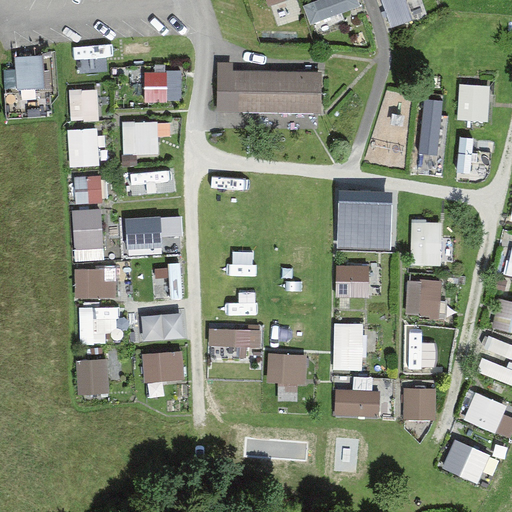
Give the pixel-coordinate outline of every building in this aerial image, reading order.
[(306,0),(312,18),(363,2),(362,0),(306,0)] [(386,0),(391,24),(426,17),(422,0),(386,0)] [(114,39),(75,42),(76,57),(115,55),(114,39)] [(20,85),(47,84),(46,49),(18,50),(20,85)] [(183,98),(184,66),(146,65),(145,97),(183,98)] [(319,111),(320,77),(225,75),(225,68),(220,68),(219,109),(319,111)] [(491,116),(492,78),(462,77),(460,114),(491,116)] [(72,118),(102,118),(101,84),(71,85),(72,118)] [(444,148),(445,92),(424,91),(423,147),(444,148)] [(125,151),(161,151),(160,117),(124,117),(125,151)] [(70,125),(71,163),(102,163),(101,124),(70,125)] [(471,165),(479,147),(466,142),(459,160),(471,165)] [(172,165),(133,167),(134,189),(173,188),(172,165)] [(77,199),(106,198),(105,173),(76,173),(77,199)] [(341,204),(340,235),(375,236),(376,205),(341,204)] [(105,251),(104,205),(74,206),(76,252),(105,251)] [(127,212),(128,244),(165,242),(164,210),(127,212)] [(412,213),(412,257),(443,257),(444,213),(412,213)] [(220,220),(221,246),(253,245),(253,219),(220,220)] [(303,266),(302,256),(277,257),(278,267),(303,266)] [(338,256),(337,289),(371,290),(372,257),(338,256)] [(76,264),(77,295),(119,293),(117,262),(76,264)] [(410,308),(444,309),(445,271),(411,270),(410,308)] [(511,287),(500,286),(496,317),(511,318),(511,287)] [(93,339),(92,308),(83,308),(84,340),(93,339)] [(185,335),(185,309),(142,308),(142,334),(185,335)] [(335,362),(364,363),(366,316),(337,315),(335,362)] [(186,377),(185,346),(144,347),(145,379),(186,377)] [(308,377),(309,346),(270,346),(270,376),(308,377)] [(256,376),(256,349),(237,348),(236,376),(256,376)] [(511,355),(486,348),(482,361),(511,369),(511,355)] [(80,390),(113,387),(110,353),(78,355),(80,390)] [(378,411),(379,368),(355,367),(355,380),(337,380),(336,410),(378,411)] [(405,374),(405,408),(439,408),(439,374),(405,374)] [(511,401),(507,400),(510,387),(474,379),(467,410),(511,420),(511,401)] [(446,457),(484,467),(493,434),(455,424),(446,457)]
